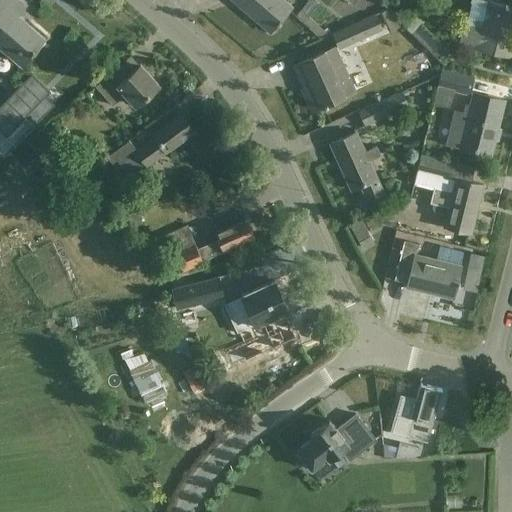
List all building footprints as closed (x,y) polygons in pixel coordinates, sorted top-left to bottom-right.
[(25,6),(24,4),(18,0),(0,0),(0,1),(0,43),(23,63),(44,38),(17,15),(25,6)] [(291,8),(282,0),(233,0),(270,32),(277,24),(278,26),(281,23),(279,21),(291,8)] [(326,0),(311,11),(321,24),(339,11),(330,0),(326,0)] [(478,47),(477,48),(510,57),(511,48),(511,5),(489,0),(488,2),(478,0),(473,0),(469,20),(467,20),(461,43),(478,47)] [(403,24),(388,10),(381,13),(390,32),(404,25),(403,24)] [(340,49),(384,30),(377,14),(333,34),(340,49)] [(413,14),(403,24),(404,25),(412,32),(422,22),(413,14)] [(422,22),(412,32),(439,59),(449,49),(422,22)] [(354,92),(334,48),(295,65),(315,110),(354,92)] [(126,78),(117,68),(96,87),(113,105),(126,94),(136,106),(159,86),(141,65),(126,78)] [(469,93),(473,78),(442,71),(434,103),(450,107),(455,89),(469,93)] [(33,74),(0,107),(0,130),(6,136),(28,114),(37,123),(54,105),(45,96),(50,91),(33,74)] [(410,106),(404,91),(359,110),(366,125),(410,106)] [(450,144),(462,147),(491,154),(504,101),(475,94),(470,114),(458,111),(450,144)] [(193,131),(181,115),(180,114),(152,135),(155,139),(137,152),(128,141),(106,158),(116,170),(122,165),(131,178),(193,131)] [(352,190),(362,186),(369,201),(384,195),(369,162),(380,157),(376,147),(365,152),(356,133),(331,144),(352,190)] [(471,234),(477,208),(483,185),(456,178),(455,181),(451,180),(455,164),(421,155),(414,182),(434,188),(430,203),(433,204),(432,208),(435,212),(447,215),(444,227),(471,234)] [(141,211),(128,214),(130,226),(143,223),(141,211)] [(245,219),(218,232),(215,233),(218,240),(197,249),(186,226),(161,237),(176,272),(254,238),(245,219)] [(367,227),(356,232),(361,244),(373,238),(367,227)] [(405,241),(394,280),(396,280),(407,283),(406,287),(429,293),(430,290),(432,290),(435,291),(453,296),(456,284),(458,285),(459,281),(457,281),(461,268),(461,266),(460,266),(464,252),(439,246),(436,260),(416,254),(419,245),(405,241)] [(472,254),(470,266),(483,269),(486,257),(472,254)] [(260,274),(265,285),(285,276),(280,265),(260,274)] [(224,277),(177,289),(182,309),(229,297),(224,277)] [(242,297),(226,304),(233,318),(245,345),(273,332),(267,320),(288,310),(275,281),(242,297)] [(428,442),(442,390),(421,384),(407,437),(428,442)] [(350,460),(376,439),(356,414),(339,428),(339,429),(338,429),(336,427),(336,428),(330,420),(310,435),(313,438),(297,450),(301,455),(298,457),(306,467),(309,465),(312,469),(327,457),(330,460),(342,451),(350,460)] [(419,447),(402,442),(398,456),(417,455),(419,447)] [(462,496),(446,496),(447,508),(462,507),(462,496)]
